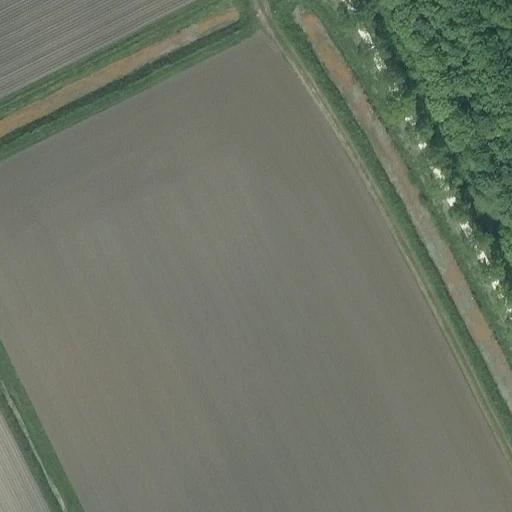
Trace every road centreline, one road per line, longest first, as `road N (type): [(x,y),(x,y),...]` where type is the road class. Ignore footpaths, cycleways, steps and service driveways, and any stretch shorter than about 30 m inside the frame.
road 1 (track): [(259,0),(418,256),(511,448)]
road 2 (track): [(0,154),(272,20)]
